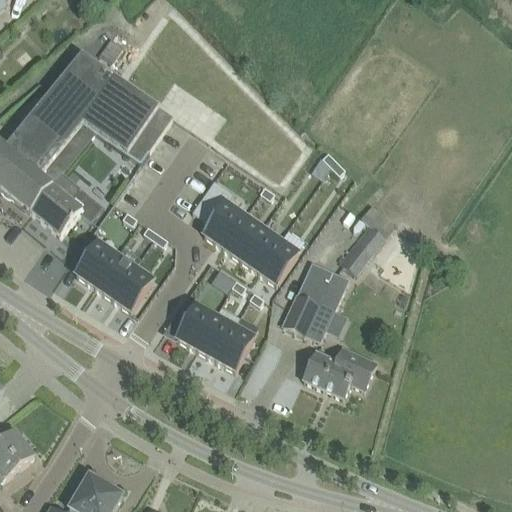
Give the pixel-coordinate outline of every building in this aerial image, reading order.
[(110,43),(98,60),(111,69),(123,52),(110,43)] [(173,123),(96,69),(83,60),(42,108),(6,152),(0,147),(0,192),(31,218),(53,190),(75,163),(96,137),(140,168),(141,169),(173,123)] [(337,167),(328,158),(323,164),(331,173),(337,167)] [(340,181),(346,176),(337,167),(331,173),(340,181)] [(260,199),(265,193),(255,186),(250,192),(260,199)] [(61,242),(65,237),(77,246),(105,212),(81,192),(70,205),(53,190),(31,218),(61,242)] [(260,199),(270,206),(275,199),(265,193),(260,199)] [(222,254),(244,222),(226,209),(204,241),(222,254)] [(127,218),(123,225),(133,232),(137,225),(127,218)] [(262,234),(244,222),(222,254),(240,266),(262,234)] [(338,267),(357,280),(386,243),(368,229),(338,267)] [(153,246),(158,239),(148,232),(143,239),(153,246)] [(262,234),(240,266),(259,279),(281,247),(262,234)] [(158,239),(153,246),(163,253),(168,246),(158,239)] [(281,247),(259,279),(277,291),(299,259),(281,247)] [(98,249),(76,281),(95,293),(116,261),(98,249)] [(113,306),(135,274),(116,261),(95,293),(113,306)] [(312,268),(283,332),(320,349),(350,285),(312,268)] [(153,286),(135,274),(113,306),(131,318),(153,286)] [(226,279),(222,286),(232,293),(236,286),(226,279)] [(242,300),(246,293),(236,286),(232,293),(242,300)] [(250,305),(260,312),(264,305),(254,298),(250,305)] [(179,342),(177,345),(197,356),(215,322),(196,312),(194,315),(184,310),(167,335),(179,342)] [(235,333),(215,322),(197,356),(216,367),(235,333)] [(235,333),(216,367),(235,377),(254,343),(235,333)] [(303,386),(344,405),(350,390),(365,397),(377,369),(353,358),(342,353),(336,367),(316,358),(303,386)] [(6,484),(34,462),(15,437),(2,446),(0,443),(0,485),(1,487),(6,484)] [(116,511),(123,502),(105,491),(104,487),(97,482),(93,484),(90,482),(71,511),(116,511)]
